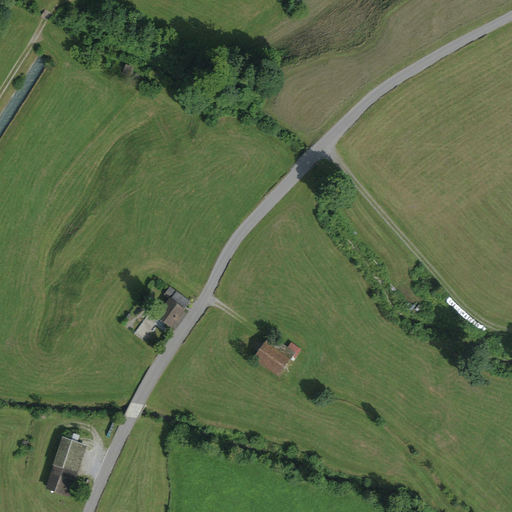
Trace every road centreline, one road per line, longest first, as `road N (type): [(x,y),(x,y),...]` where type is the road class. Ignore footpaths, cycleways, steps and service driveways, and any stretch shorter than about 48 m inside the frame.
road 1 (tertiary): [(511,15),(372,96),(232,243),(136,405),(89,511)]
road 2 (track): [(511,332),(471,318),(324,144)]
